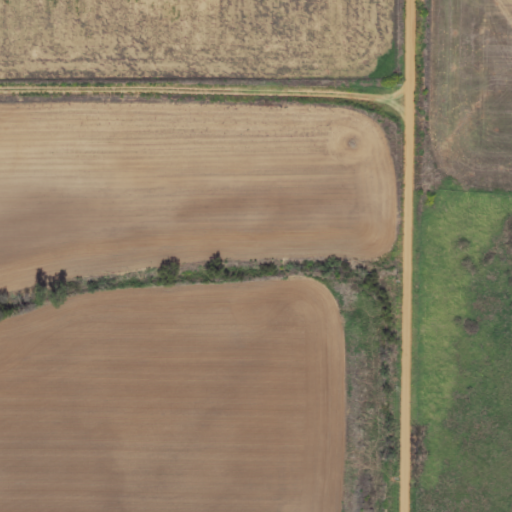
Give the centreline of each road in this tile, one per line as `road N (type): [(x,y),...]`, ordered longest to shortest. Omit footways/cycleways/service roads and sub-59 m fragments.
road 1 (residential): [(408,511),(411,0)]
road 2 (residential): [(412,98),(295,86),(0,87)]
